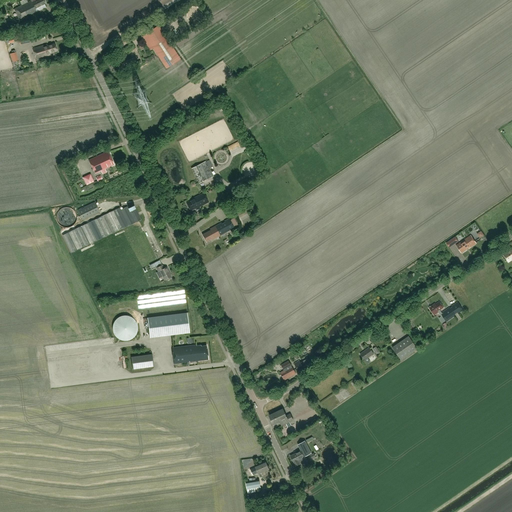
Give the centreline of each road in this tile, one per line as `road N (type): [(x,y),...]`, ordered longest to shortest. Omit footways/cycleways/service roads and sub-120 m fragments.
road 1 (tertiary): [(255,406),(61,0)]
road 2 (unclassified): [(255,406),(511,235)]
